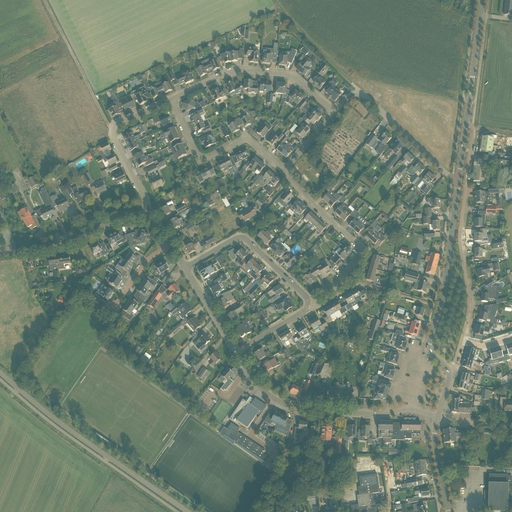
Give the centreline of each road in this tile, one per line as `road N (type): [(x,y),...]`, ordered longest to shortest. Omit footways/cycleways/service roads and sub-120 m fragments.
road 1 (tertiary): [(187,511),(0,372)]
road 2 (residential): [(438,417),(409,408),(385,415),(297,408),(257,386),(236,351)]
road 3 (residential): [(461,340),(468,313),(460,245),(467,121)]
road 4 (tertiary): [(447,369),(429,344),(458,179)]
road 5 (residential): [(308,304),(348,279),(365,252),(284,170)]
road 6 (residential): [(335,112),(289,75),(244,70),(171,98)]
road 7 (residential): [(284,170),(247,139),(201,157),(171,98)]
road 8 (residential): [(458,179),(364,94),(351,95),(335,112)]
road 9 (residential): [(171,98),(112,129),(143,197),(142,215)]
road 10 (residential): [(185,267),(242,237),(308,304)]
road 11 (residential): [(0,253),(47,250),(142,215)]
road 12 (track): [(112,129),(44,0)]
road 13 (track): [(357,93),(273,0)]
road 14 (tertiary): [(467,121),(481,0)]
